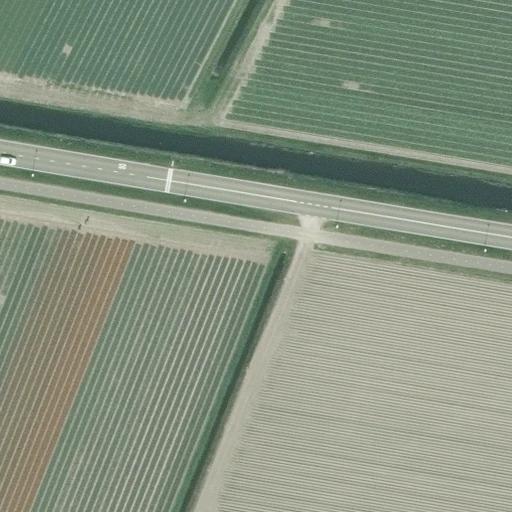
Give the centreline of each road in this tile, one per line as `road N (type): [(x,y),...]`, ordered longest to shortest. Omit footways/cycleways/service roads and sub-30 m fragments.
road 1 (tertiary): [(511,237),(0,152)]
road 2 (track): [(196,511),(315,205)]
